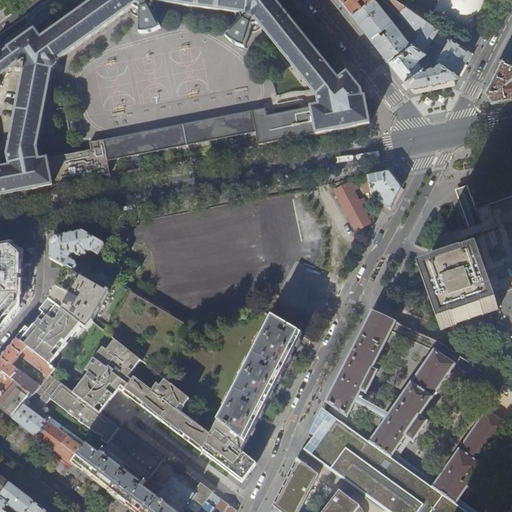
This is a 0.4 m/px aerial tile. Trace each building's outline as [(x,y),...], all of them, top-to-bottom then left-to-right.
[(96,0),(59,27),(41,40),(34,31),(10,48),(7,50),(8,52),(0,57),(0,197),(16,195),(39,190),(49,188),(54,187),(53,186),(85,180),(111,175),(108,162),(129,158),(174,149),(217,141),(256,134),(259,146),(272,143),(316,135),(329,133),(336,132),(357,128),(357,127),(370,125),(368,105),(366,96),(363,96),(363,92),(356,83),(348,74),(340,81),(329,67),(302,34),(277,4),(282,0),(96,0)] [(352,15),(371,0),(339,0),(344,5),(352,15)] [(396,0),(371,0),(352,15),(363,28),(371,39),(393,21),(377,1),(377,0),(383,0),(399,14),(405,6),(396,0)] [(487,0),(442,0),(438,8),(474,27),(487,0)] [(427,21),(405,6),(399,14),(416,31),(410,42),(393,21),(371,39),(380,50),(389,62),(413,44),(427,21)] [(439,30),(427,21),(413,44),(430,56),(434,58),(436,60),(438,61),(460,76),(464,66),(471,53),(465,48),(451,38),(443,49),(431,41),(439,30)] [(427,58),(430,56),(413,44),(389,62),(397,71),(405,81),(423,67),(418,61),(418,59),(423,55),(427,58)] [(511,63),(509,61),(502,58),(485,92),(493,102),(494,101),(511,97),(511,63)] [(424,69),(423,67),(405,81),(410,88),(431,83),(459,78),(460,76),(438,61),(433,66),(431,65),(430,66),(424,69)] [(402,189),(401,187),(404,184),(392,169),(375,172),(375,176),(369,177),(372,200),(385,206),(392,210),(397,200),(402,189)] [(334,191),(356,231),(370,224),(361,206),(365,204),(363,199),(359,201),(354,191),(358,189),(354,182),(350,184),(349,183),(347,185),(334,191)] [(51,259),(68,269),(85,279),(88,273),(78,267),(77,263),(71,260),(72,255),(76,254),(77,256),(78,257),(86,255),(87,254),(87,252),(92,251),(99,255),(104,246),(82,233),(72,234),(56,237),(52,243),(51,250),(51,259)] [(0,248),(0,329),(14,313),(19,306),(21,267),(21,254),(12,246),(8,247),(0,248)] [(434,269),(421,274),(425,287),(432,306),(441,331),(456,325),(456,326),(484,316),(484,315),(498,310),(488,282),(479,253),(463,258),(435,267),(436,268),(434,269)] [(85,279),(68,269),(67,269),(62,277),(61,281),(49,300),(81,324),(89,329),(94,322),(116,340),(141,360),(165,380),(167,381),(197,331),(123,287),(115,283),(113,287),(89,272),(88,273),(85,279)] [(17,340),(50,365),(64,348),(63,347),(81,324),(49,300),(46,305),(41,313),(44,314),(39,320),(39,321),(37,323),(35,326),(30,332),(33,335),(28,341),(20,336),(17,340)] [(258,309),(272,318),(277,321),(282,314),(262,302),(258,309)] [(460,448),(459,448),(458,449),(459,449),(437,480),(433,478),(439,470),(432,465),(407,447),(411,442),(413,443),(428,422),(420,416),(457,364),(455,364),(435,350),(380,429),(356,412),(354,415),(351,412),(362,391),(367,393),(379,370),(378,370),(377,370),(374,368),(396,323),(382,317),(379,315),(372,312),(363,330),(355,345),(338,378),(330,394),(329,397),(326,403),(375,435),(357,461),(429,511),(455,511),(458,508),(463,511),(467,511),(456,503),(482,465),(483,466),(483,464),(511,426),(487,410),(460,448)] [(301,335),(277,321),(272,318),(217,422),(245,444),(262,412),(282,373),(293,351),(296,345),(301,335)] [(50,365),(17,340),(16,340),(8,350),(0,359),(0,375),(3,372),(34,395),(41,387),(13,366),(21,356),(49,378),(56,369),(50,365)] [(104,438),(110,443),(121,428),(117,425),(105,416),(101,413),(110,402),(119,390),(122,386),(125,388),(125,389),(129,393),(148,407),(145,410),(149,413),(160,421),(169,428),(178,434),(180,432),(189,440),(187,442),(195,448),(219,467),(238,481),(244,480),(253,462),(241,452),(243,448),(245,444),(217,422),(212,432),(207,428),(204,431),(176,410),(180,405),(182,407),(189,399),(167,381),(165,380),(160,386),(157,384),(154,389),(154,390),(154,391),(135,377),(132,380),(128,377),(133,371),(130,368),(132,365),(136,367),(141,360),(116,340),(108,351),(104,348),(93,363),(93,364),(87,371),(91,374),(84,382),(83,382),(75,393),(57,380),(42,399),(48,403),(51,399),(70,413),(72,411),(75,413),(73,417),(74,417),(74,416),(80,420),(79,421),(80,422),(82,419),(86,421),(84,424),(98,434),(100,432),(106,436),(104,438)] [(28,402),(34,395),(3,372),(0,375),(0,408),(3,411),(14,419),(28,402)] [(51,418),(28,402),(14,419),(14,420),(24,427),(31,433),(36,436),(51,418)] [(56,451),(70,433),(51,418),(36,436),(48,446),(56,451)] [(24,427),(14,420),(12,423),(29,436),(31,433),(24,427)] [(341,421),(338,425),(347,432),(350,428),(341,421)] [(135,433),(124,424),(121,428),(110,443),(100,455),(87,445),(73,465),(81,471),(99,485),(117,498),(134,511),(177,511),(143,486),(148,479),(166,457),(150,444),(135,433)] [(87,445),(70,433),(56,451),(64,458),(73,465),(87,445)] [(365,511),(364,510),(363,508),(361,506),(340,491),(323,511),(299,511),(319,475),(297,459),(291,470),(281,491),(275,502),(269,511),(365,511)] [(1,476),(0,475),(0,497),(11,484),(1,476)] [(161,489),(148,479),(143,486),(177,511),(183,511),(193,498),(204,506),(214,493),(201,484),(194,492),(175,477),(172,475),(161,489)] [(23,493),(11,484),(0,497),(0,509),(1,510),(5,504),(14,510),(12,511),(27,511),(35,502),(23,493)] [(219,497),(214,493),(204,506),(203,508),(208,511),(236,511),(237,511),(219,497)] [(511,511),(511,493),(497,511),(511,511)] [(47,511),(41,507),(35,502),(27,511),(47,511)]
